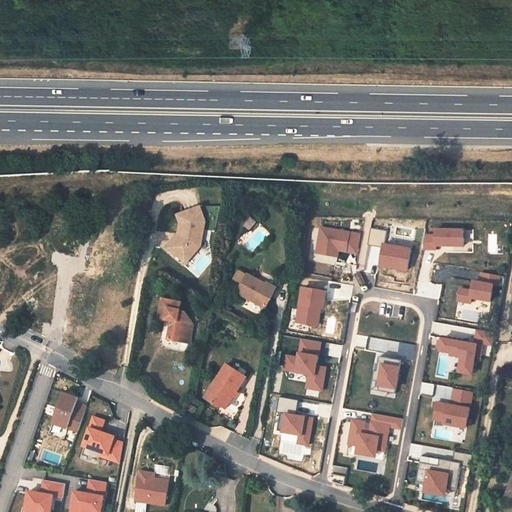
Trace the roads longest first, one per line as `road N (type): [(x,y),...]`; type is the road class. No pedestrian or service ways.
road 1 (motorway): [(0,119),(511,126)]
road 2 (motorway): [(511,98),(0,95)]
road 3 (residential): [(319,493),(359,293),(428,306),(394,511)]
road 4 (residential): [(319,493),(47,357)]
road 5 (residential): [(47,357),(0,498)]
